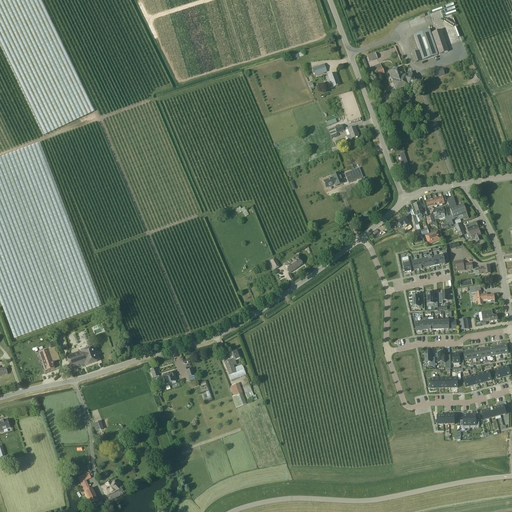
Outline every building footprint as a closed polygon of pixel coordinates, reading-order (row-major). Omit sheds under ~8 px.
[(413,35),(422,61),(438,56),(429,30),(413,35)] [(440,31),(431,34),(439,55),(440,55),(446,53),(448,52),(440,31)] [(414,64),(421,61),(417,51),(411,54),(414,64)] [(367,55),(368,61),(376,60),(375,53),(367,55)] [(312,68),(315,76),(327,72),(324,64),(312,68)] [(384,74),(380,64),(372,67),(376,78),(384,74)] [(401,67),(388,72),(396,91),(408,87),(405,79),(405,78),(401,67)] [(442,69),(432,73),(434,78),(444,75),(442,69)] [(405,76),(406,78),(405,78),(405,79),(408,87),(408,86),(409,89),(416,86),(413,78),(415,77),(412,71),(406,74),(407,75),(405,76)] [(335,73),(328,76),(332,88),(340,85),(335,73)] [(334,128),(328,130),(332,139),(337,137),(336,134),(344,131),(342,125),(334,128)] [(355,127),(347,130),(350,136),(346,137),(348,141),(352,140),(351,139),(359,137),(355,127)] [(409,168),(404,153),(400,154),(402,163),(398,164),(401,171),(404,170),(405,173),(410,171),(409,168)] [(348,183),(362,178),(359,169),(345,174),(345,175),(340,177),(339,173),(331,176),(332,178),(323,181),(326,189),(335,185),(335,187),(343,184),(341,180),(346,178),(348,183)] [(453,215),(445,218),(447,224),(449,228),(452,227),(451,225),(453,225),(451,220),(454,219),(462,215),(464,220),(469,219),(467,214),(464,204),(457,207),(453,197),(446,200),(450,209),(453,215)] [(421,215),(422,215),(421,211),(422,210),(420,203),(414,205),(418,219),(421,218),(421,215)] [(236,209),(239,214),(242,212),(245,218),(249,215),(247,211),(247,210),(246,210),(244,208),(241,209),(239,206),(236,209)] [(434,218),(435,220),(439,219),(442,219),(441,216),(444,215),(443,209),(436,211),(436,214),(433,214),(434,218)] [(413,227),(416,226),(419,225),(416,216),(410,217),(413,227)] [(405,218),(399,222),(402,227),(406,224),(408,227),(410,225),(405,218)] [(476,223),(466,227),(468,233),(478,229),(476,223)] [(464,231),(461,224),(455,226),(458,233),(459,233),(460,237),(465,235),(463,231),(464,231)] [(471,238),(472,240),(475,239),(476,243),(483,240),(481,237),(481,236),(479,230),(465,235),(466,240),(471,238)] [(438,232),(425,236),(429,245),(441,240),(438,232)] [(284,264),(289,273),(303,265),(297,256),(284,264)] [(274,271),(280,267),(275,259),(269,262),(274,271)] [(411,272),(411,269),(414,268),(412,262),(409,263),(409,261),(403,262),(404,269),(405,274),(407,273),(411,272)] [(456,272),(465,271),(463,261),(455,262),(456,272)] [(478,271),(479,275),(485,274),(485,275),(490,274),(489,267),(484,267),(484,268),(475,269),(476,271),(478,271)] [(482,295),(481,292),(480,286),(469,288),(470,294),(476,293),(478,306),(483,305),(483,301),(488,300),(488,302),(491,301),(491,304),(495,303),(495,301),(494,295),(487,296),(487,294),(482,295)] [(442,292),(442,294),(439,294),(439,304),(443,304),(443,301),(448,301),(448,291),(442,292)] [(413,307),(419,307),(419,309),(423,309),(422,303),(419,303),(419,296),(412,296),(413,307)] [(492,310),(481,312),(483,322),(489,320),(490,322),(498,321),(497,316),(493,316),(492,310)] [(467,319),(459,320),(461,332),(468,330),(467,319)] [(507,345),(499,346),(501,355),(508,354),(507,345)] [(499,346),(492,347),(494,356),(501,355),(499,346)] [(85,366),(97,362),(92,347),(82,350),(82,351),(66,357),(71,370),(82,366),(83,367),(85,366)] [(492,347),(485,348),(486,358),(494,356),(492,347)] [(39,354),(45,372),(54,369),(52,363),(60,360),(55,348),(39,354)] [(485,348),(478,350),(479,359),(486,358),(485,348)] [(224,363),(229,376),(231,381),(237,378),(238,379),(246,375),(244,369),(242,365),(239,366),(234,368),(233,366),(236,365),(235,360),(240,358),(237,350),(231,353),(233,359),(224,363)] [(478,350),(471,351),(472,360),(479,359),(478,350)] [(471,351),(463,352),(465,361),(472,360),(471,351)] [(437,353),(438,361),(438,364),(445,364),(445,366),(449,365),(449,359),(445,359),(445,353),(445,352),(437,353)] [(507,366),(501,368),(504,377),(510,376),(507,366)] [(150,370),(153,379),(159,376),(156,368),(150,370)] [(501,368),(496,369),(498,379),(504,377),(501,368)] [(186,371),(188,378),(194,376),(192,369),(186,371)] [(489,371),(483,373),(486,383),(491,381),(489,371)] [(172,372),(163,375),(166,386),(169,385),(169,386),(174,385),(173,384),(176,383),(174,378),(175,378),(174,375),(173,375),(172,372)] [(483,373),(477,374),(480,384),(486,383),(483,373)] [(477,374),(472,376),(474,386),(480,384),(477,374)] [(472,376),(466,377),(468,387),(474,386),(472,376)] [(246,405),(239,383),(230,387),(233,397),(236,396),(240,407),(246,405)] [(245,395),(247,399),(248,403),(253,402),(253,401),(255,400),(254,396),(252,392),(245,395)] [(499,406),(493,408),(495,417),(501,416),(499,406)] [(493,408),(487,409),(490,419),(495,417),(493,408)] [(487,409),(481,411),(484,420),(490,419),(487,409)] [(469,417),(463,417),(463,421),(460,421),(460,426),(470,426),(469,417)] [(475,417),(469,417),(470,426),(479,426),(479,420),(475,421),(475,417)] [(9,426),(7,420),(5,421),(5,420),(1,421),(1,422),(0,422),(0,432),(3,431),(3,430),(7,429),(7,430),(11,429),(10,425),(9,426)] [(96,432),(103,429),(100,421),(93,424),(96,432)] [(99,501),(93,488),(90,489),(86,481),(91,479),(88,473),(78,478),(84,492),(90,505),(89,505),(92,510),(100,505),(102,508),(105,507),(102,501),(100,502),(99,501)] [(118,490),(119,493),(123,491),(121,487),(119,489),(115,481),(102,487),(106,496),(118,490)]
